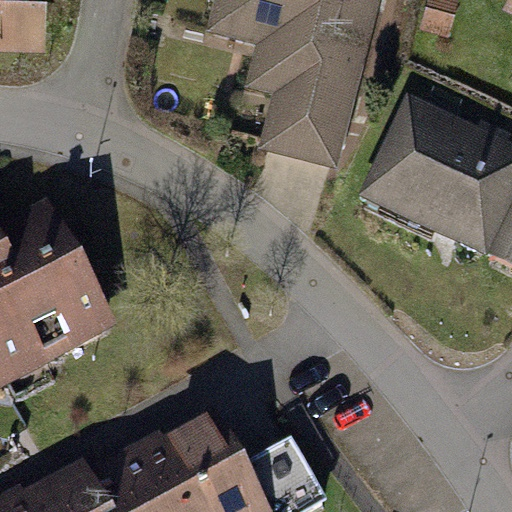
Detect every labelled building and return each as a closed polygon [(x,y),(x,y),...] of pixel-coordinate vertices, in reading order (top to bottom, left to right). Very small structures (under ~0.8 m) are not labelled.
[(0,0),(0,25),(59,24),(58,0),(0,0)] [(396,0),(226,0),(218,35),(270,48),(259,93),(286,100),(276,139),(357,158),(396,0)] [(511,136),(417,98),(376,201),(511,255),(511,136)] [(0,253),(4,262),(0,264),(0,377),(4,385),(110,332),(52,216),(0,242),(0,253)] [(90,493),(100,511),(260,511),(242,478),(215,426),(90,493)] [(294,450),(242,478),(260,511),(307,511),(323,504),(294,450)] [(100,511),(90,493),(82,477),(15,511),(100,511)]
